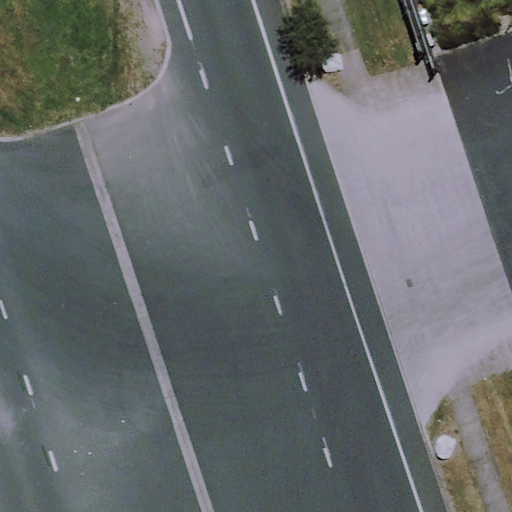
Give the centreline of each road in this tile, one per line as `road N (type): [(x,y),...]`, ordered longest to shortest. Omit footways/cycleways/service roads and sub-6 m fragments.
road 1 (tertiary): [(2,411),(312,303)]
road 2 (tertiary): [(211,0),(312,303)]
road 3 (tertiary): [(312,303),(382,511)]
